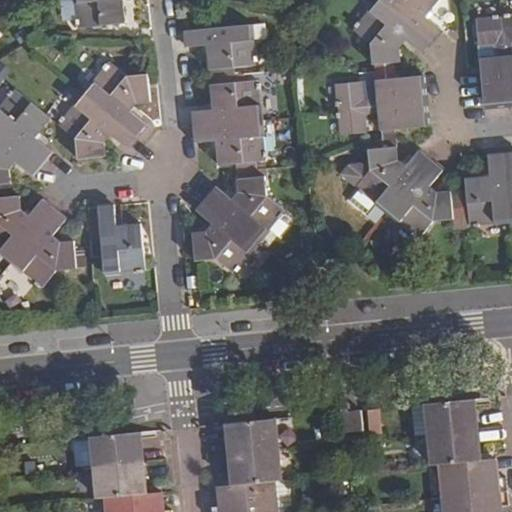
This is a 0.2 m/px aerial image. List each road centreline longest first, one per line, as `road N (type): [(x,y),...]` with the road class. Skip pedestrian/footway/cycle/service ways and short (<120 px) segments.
road 1 (residential): [(177,356),(511,323)]
road 2 (residential): [(164,0),(178,159),(158,181)]
road 3 (residential): [(0,374),(177,356)]
road 4 (residential): [(158,181),(177,356)]
road 5 (residential): [(445,55),(451,116),(469,132),(511,129)]
